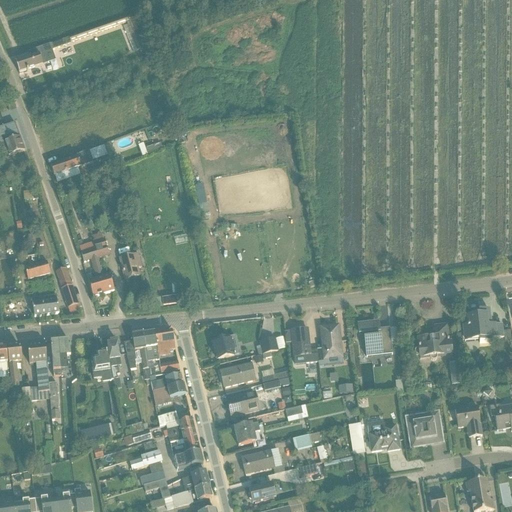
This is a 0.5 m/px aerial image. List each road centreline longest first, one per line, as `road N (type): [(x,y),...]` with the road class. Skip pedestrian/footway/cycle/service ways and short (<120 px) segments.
road 1 (residential): [(178,317),(511,274)]
road 2 (unclassified): [(91,326),(0,57)]
road 3 (residential): [(224,511),(178,317)]
